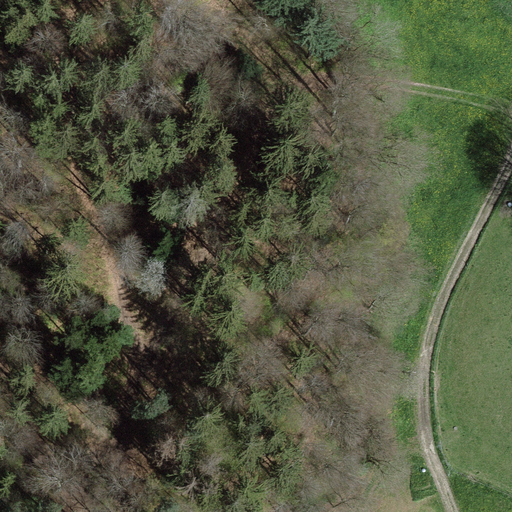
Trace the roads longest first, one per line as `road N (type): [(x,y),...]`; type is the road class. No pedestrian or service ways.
road 1 (track): [(511,164),(443,296),(427,349),(421,410),(428,441)]
road 2 (track): [(371,77),(408,93),(511,114)]
